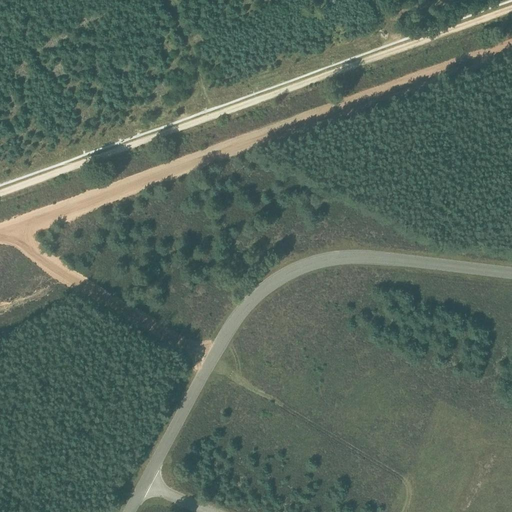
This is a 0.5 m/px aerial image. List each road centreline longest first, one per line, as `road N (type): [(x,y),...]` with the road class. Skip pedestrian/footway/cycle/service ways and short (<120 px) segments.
road 1 (track): [(0,194),(511,8)]
road 2 (track): [(0,231),(511,46)]
road 3 (track): [(211,358),(5,229)]
road 4 (track): [(165,0),(210,118)]
